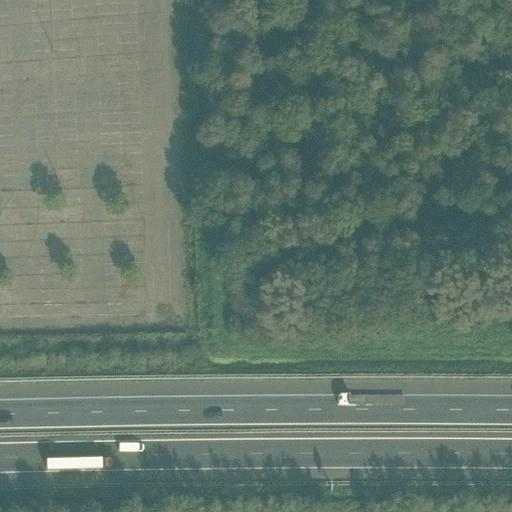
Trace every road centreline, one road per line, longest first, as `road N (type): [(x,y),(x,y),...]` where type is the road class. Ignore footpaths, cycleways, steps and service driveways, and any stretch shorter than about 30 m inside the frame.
road 1 (motorway): [(511,407),(0,417)]
road 2 (motorway): [(0,474),(511,466)]
road 3 (unclassified): [(379,511),(174,511)]
